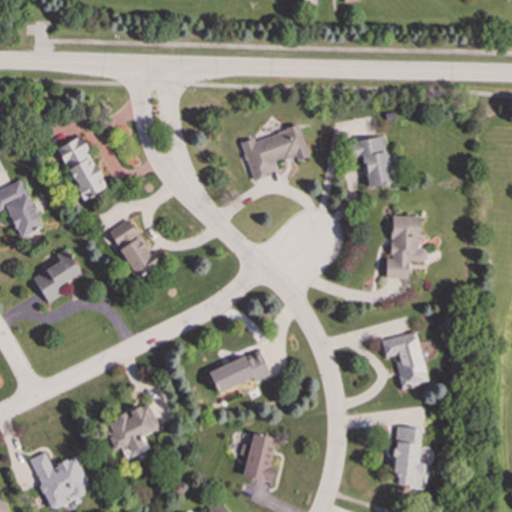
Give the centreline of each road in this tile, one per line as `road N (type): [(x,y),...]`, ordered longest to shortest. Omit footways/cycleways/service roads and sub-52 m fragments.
road 1 (tertiary): [(0,62),(511,75)]
road 2 (residential): [(174,174),(293,301),(316,342),(338,436),(320,511)]
road 3 (residential): [(0,414),(215,308),(314,234)]
